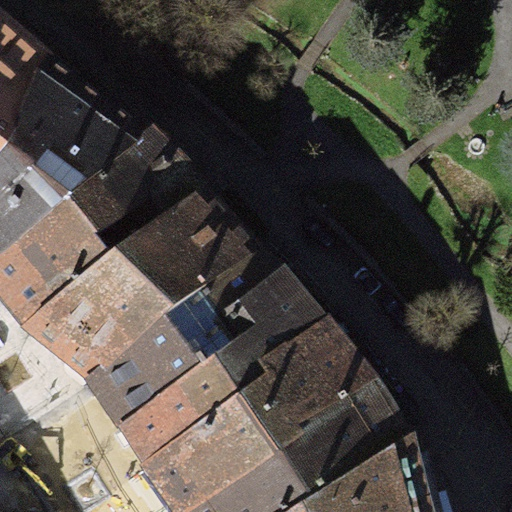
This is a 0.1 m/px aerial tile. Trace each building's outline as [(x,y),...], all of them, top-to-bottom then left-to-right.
[(0,129),(46,61),(0,21),(0,129)] [(129,43),(112,63),(171,113),(188,93),(129,43)] [(0,255),(146,137),(46,61),(0,129),(0,255)] [(0,293),(28,328),(206,191),(182,164),(146,137),(0,255),(0,293)] [(28,328),(93,379),(259,250),(206,191),(28,328)] [(259,250),(93,379),(122,426),(232,346),(215,324),(283,272),(259,250)] [(232,346),(122,426),(148,466),(265,376),(258,366),(323,322),(283,272),(215,324),(232,346)] [(148,466),(179,511),(194,511),(302,439),(297,433),(374,382),(323,322),(258,366),(265,376),(148,466)] [(302,439),(194,511),(293,511),(407,438),(374,382),(297,433),(302,439)] [(427,511),(414,452),(407,438),(293,511),(427,511)]
